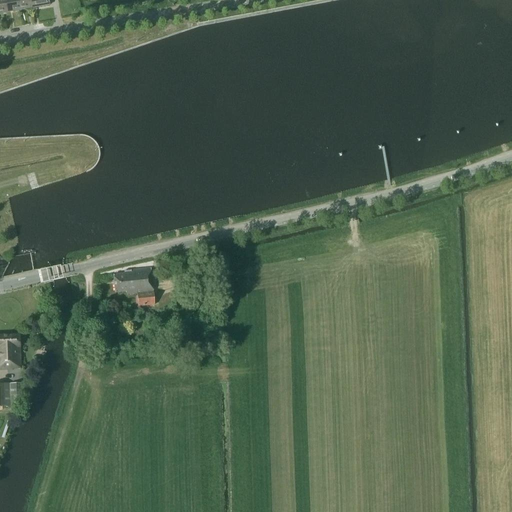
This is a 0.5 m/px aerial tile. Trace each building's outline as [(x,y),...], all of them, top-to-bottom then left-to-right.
[(5,0),(8,12),(19,10),(17,0),(5,0)] [(17,0),(19,10),(31,8),(29,0),(17,0)] [(29,0),(31,8),(49,5),(49,2),(48,0),(29,0)] [(151,269),(131,270),(124,271),(124,274),(114,275),(115,293),(126,292),(126,295),(137,294),(138,306),(154,305),(151,269)] [(0,367),(2,367),(2,369),(20,369),(19,334),(0,335),(0,367)] [(0,406),(22,406),(22,383),(0,383),(0,406)]
